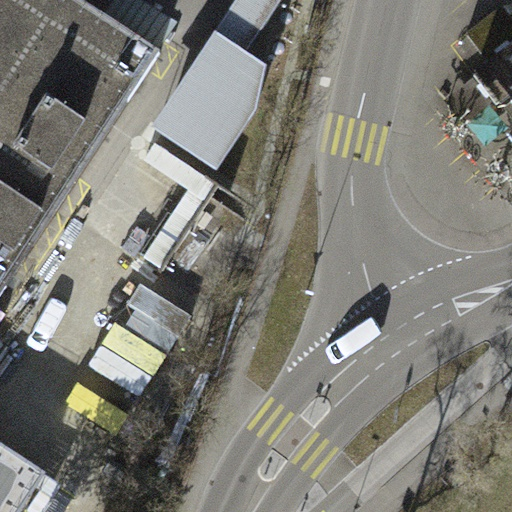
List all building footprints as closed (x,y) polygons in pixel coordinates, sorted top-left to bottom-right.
[(0,0),(0,297),(160,54),(80,0),(0,0)] [(237,0),(216,32),(246,52),(280,0),(237,0)] [(511,25),(471,55),(511,111),(511,25)] [(153,126),(218,169),(257,111),(267,66),(246,52),(216,32),(153,126)] [(191,186),(148,252),(164,263),(220,179),(160,139),(148,157),(191,186)] [(24,362),(58,384),(139,262),(105,240),(24,362)]
